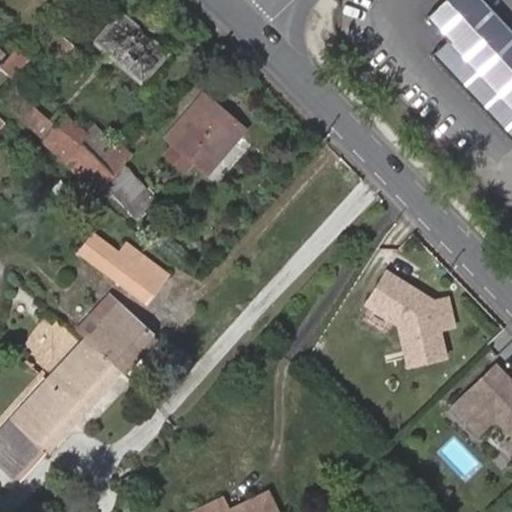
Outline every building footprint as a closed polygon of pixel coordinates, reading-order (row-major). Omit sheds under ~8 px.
[(511,111),(511,32),(481,0),(447,0),(427,20),(511,111)] [(167,53),(120,13),(94,42),(141,83),(167,53)] [(78,52),(63,38),(48,55),(63,68),(78,52)] [(124,163),(132,154),(109,134),(108,135),(98,146),(85,133),(64,115),(55,125),(24,98),(11,86),(0,97),(0,101),(96,194),(103,187),(124,163)] [(30,91),(24,98),(55,125),(64,115),(42,96),(39,99),(30,91)] [(204,94),(165,138),(173,146),(204,110),(224,127),(232,119),(204,94)] [(204,110),(173,146),(192,162),(207,175),(245,130),(232,119),(224,127),(204,110)] [(94,123),(85,133),(98,146),(108,135),(94,123)] [(192,162),(173,146),(165,154),(184,171),(192,162)] [(147,190),(125,168),(105,189),(135,219),(154,201),(145,192),(147,190)] [(77,195),(61,180),(52,190),(69,205),(77,195)] [(147,190),(145,192),(154,201),(155,199),(147,190)] [(175,229),(153,212),(143,226),(163,245),(175,229)] [(79,252),(145,302),(166,274),(126,244),(119,254),(92,235),(79,252)] [(408,287),(385,273),(366,305),(398,325),(408,366),(445,358),(438,330),(453,327),(447,299),(434,303),(422,295),(417,299),(407,292),(408,287)] [(422,295),(408,287),(407,292),(417,299),(422,295)] [(84,338),(119,372),(153,335),(109,295),(76,331),(84,338)] [(81,414),(119,372),(84,338),(0,431),(0,437),(2,439),(0,441),(0,464),(14,478),(42,449),(47,453),(82,416),(81,414)] [(511,383),(496,366),(452,408),(476,434),(493,417),(511,436),(511,383)] [(276,511),(267,493),(229,511),(222,498),(192,511),(276,511)]
